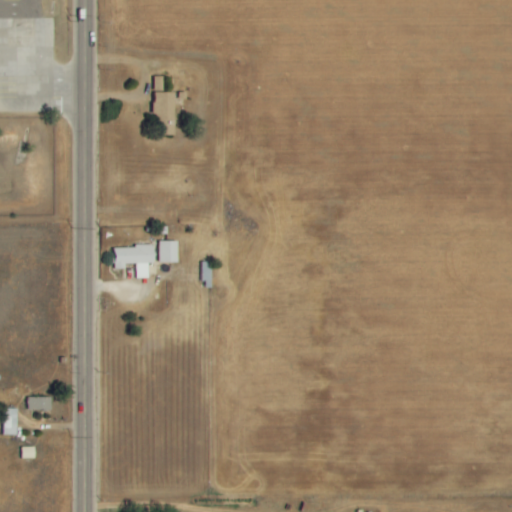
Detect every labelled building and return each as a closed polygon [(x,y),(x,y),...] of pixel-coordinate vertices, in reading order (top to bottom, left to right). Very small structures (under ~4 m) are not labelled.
[(169,93),(148,93),(149,136),(170,136),(169,93)] [(173,242),(154,242),(154,264),(173,263),(173,242)] [(108,247),(109,270),(121,270),(121,265),(133,264),(133,278),(145,278),(145,265),(148,265),(148,247),(108,247)] [(197,289),(207,289),(207,263),(198,263),(197,289)] [(46,398),(24,397),(24,411),(46,411),(46,398)] [(13,409),(0,408),(0,435),(13,436),(13,409)]
